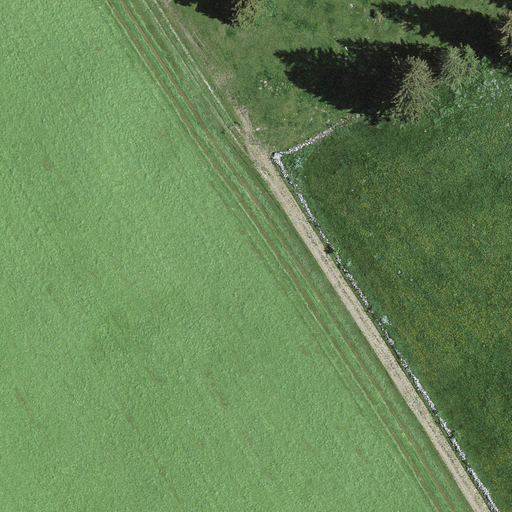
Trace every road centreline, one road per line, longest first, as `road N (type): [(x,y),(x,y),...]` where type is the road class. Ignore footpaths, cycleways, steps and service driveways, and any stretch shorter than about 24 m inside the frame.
road 1 (track): [(480,511),(319,244)]
road 2 (track): [(155,0),(319,244)]
